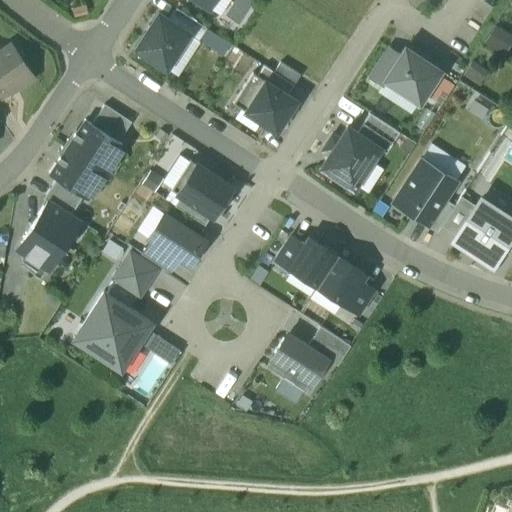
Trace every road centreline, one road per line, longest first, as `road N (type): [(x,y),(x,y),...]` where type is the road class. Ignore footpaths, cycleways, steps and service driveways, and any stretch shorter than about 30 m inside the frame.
road 1 (residential): [(511,295),(454,285),(269,177)]
road 2 (residential): [(269,177),(84,55)]
road 3 (residential): [(269,177),(370,22),(396,4)]
road 4 (residential): [(211,286),(227,286),(252,303),(256,333),(249,347),(236,357),(206,358),(184,336),(182,320)]
road 5 (residential): [(84,55),(0,179)]
road 6 (residential): [(211,286),(226,242),(269,177)]
